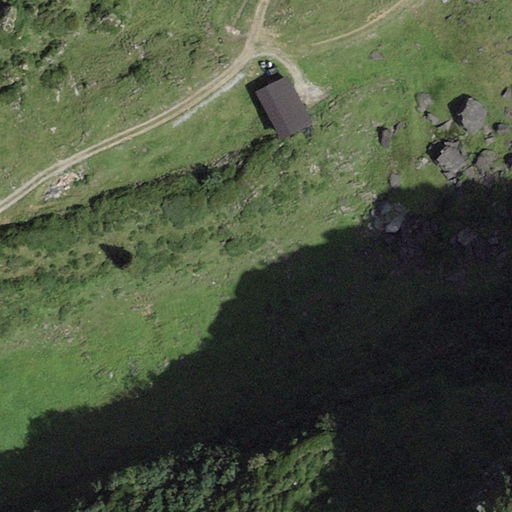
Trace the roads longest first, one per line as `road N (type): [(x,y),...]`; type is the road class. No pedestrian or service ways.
road 1 (track): [(267,0),(251,46),(222,79),(0,206)]
road 2 (track): [(251,46),(323,49),(417,0)]
